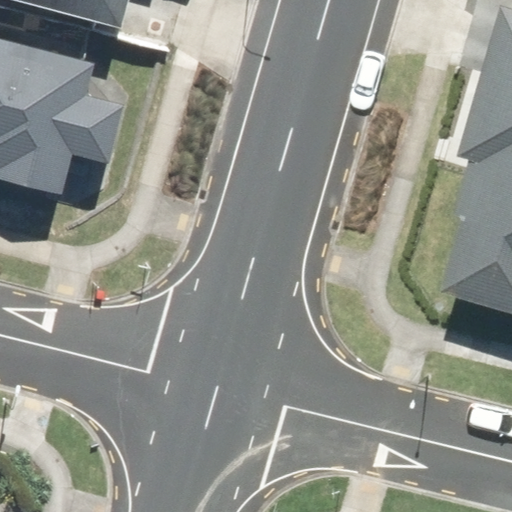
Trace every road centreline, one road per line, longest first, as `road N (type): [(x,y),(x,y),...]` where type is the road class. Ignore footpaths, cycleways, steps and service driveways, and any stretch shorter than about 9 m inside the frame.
road 1 (residential): [(213,384),(326,0)]
road 2 (residential): [(213,384),(511,461)]
road 3 (residential): [(0,333),(213,384)]
road 4 (residential): [(177,511),(213,384)]
